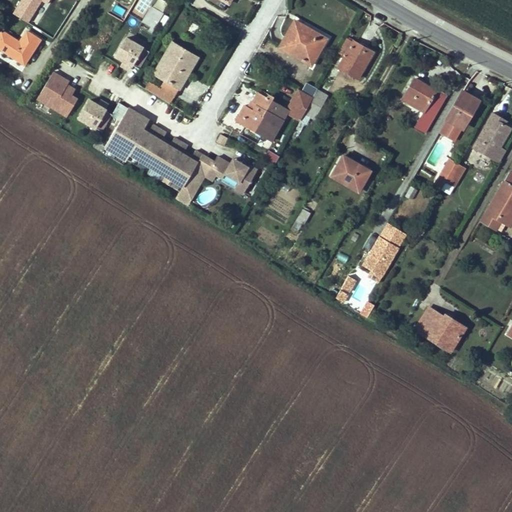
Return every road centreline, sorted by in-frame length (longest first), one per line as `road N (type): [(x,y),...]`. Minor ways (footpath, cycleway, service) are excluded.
road 1 (tertiary): [(511,71),(362,0)]
road 2 (unclassified): [(438,295),(511,163)]
road 3 (unclassified): [(214,128),(279,0)]
